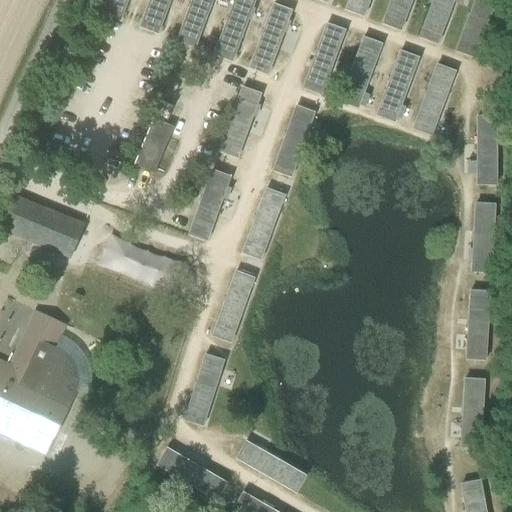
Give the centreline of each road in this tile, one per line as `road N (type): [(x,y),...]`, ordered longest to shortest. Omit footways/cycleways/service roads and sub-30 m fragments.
road 1 (unknown): [(0,160),(122,194),(153,158),(202,54)]
road 2 (unclassified): [(0,130),(60,0)]
road 3 (unknown): [(0,445),(69,468),(79,464),(102,411)]
